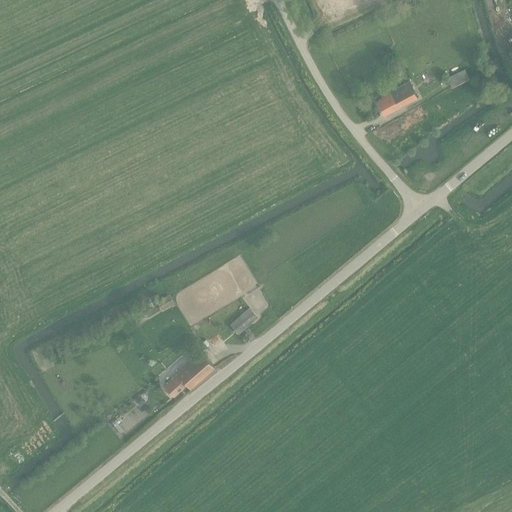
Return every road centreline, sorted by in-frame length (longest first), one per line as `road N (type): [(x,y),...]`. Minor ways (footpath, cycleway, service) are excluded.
road 1 (tertiary): [(55,511),(419,210)]
road 2 (unclassified): [(419,210),(329,98),(277,0)]
road 3 (tertiary): [(419,210),(511,134)]
